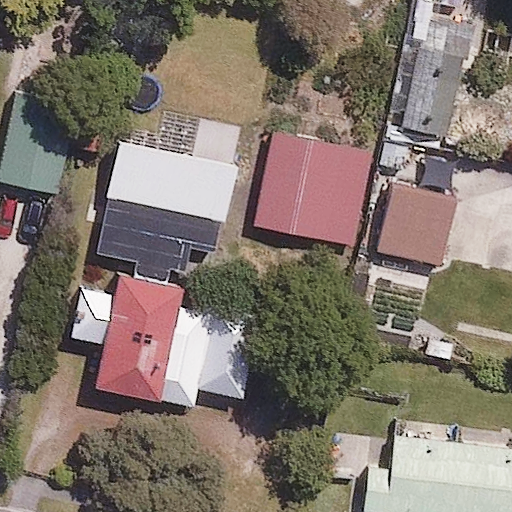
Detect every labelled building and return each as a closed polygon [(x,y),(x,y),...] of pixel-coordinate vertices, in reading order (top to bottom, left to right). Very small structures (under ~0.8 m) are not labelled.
[(447,129),(472,16),(418,4),(393,117),(447,129)] [(0,182),(56,191),(70,102),(10,92),(0,156),(0,182)] [(365,145),(263,128),(248,222),(349,239),(365,145)] [(163,260),(181,263),(184,241),(214,245),(227,150),(108,133),(91,250),(129,255),(127,271),(160,276),(163,260)] [(453,195),(381,187),(374,244),(447,252),(453,195)] [(74,338),(96,341),(90,382),(196,397),(196,393),(240,399),(251,320),(174,309),(178,284),(107,274),(105,289),(82,286),(74,338)] [(511,511),(511,430),(376,423),(370,511),(511,511)]
